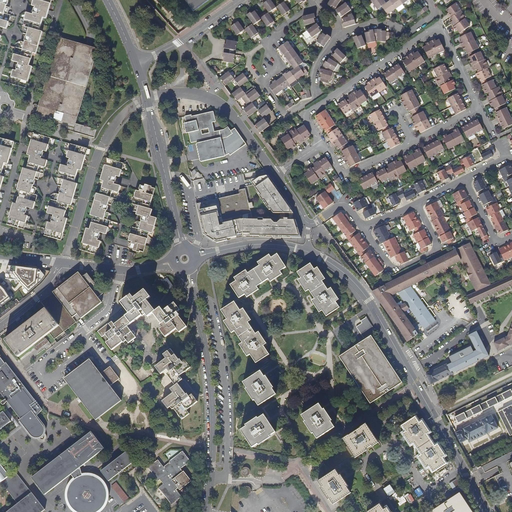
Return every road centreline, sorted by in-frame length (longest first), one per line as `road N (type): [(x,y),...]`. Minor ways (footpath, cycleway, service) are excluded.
road 1 (residential): [(413,141),(476,107),(444,33),(435,29),(311,110),(307,120),(321,142)]
road 2 (residential): [(232,453),(113,434),(46,408),(0,348)]
road 3 (residential): [(187,270),(206,351),(206,511)]
road 4 (tertiary): [(464,476),(371,310)]
road 5 (residential): [(274,173),(219,104),(188,93),(146,99)]
road 6 (residential): [(363,226),(393,271),(440,250),(416,202)]
road 7 (tertiary): [(181,248),(146,99)]
road 8 (residential): [(262,80),(285,114),(317,93),(316,58),(340,39)]
road 9 (residential): [(35,369),(109,308),(114,269)]
road 10 (residential): [(340,39),(379,23),(405,33),(436,14),(425,0)]
